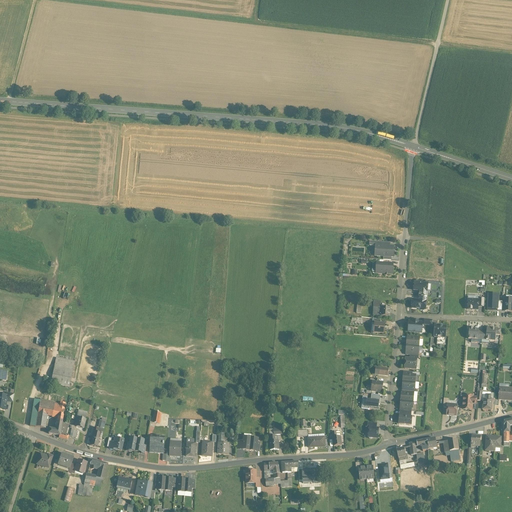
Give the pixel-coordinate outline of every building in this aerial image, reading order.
[(385,249),(376,249),(375,259),(383,260),(391,260),(393,261),(394,250),(385,249)] [(393,267),(377,266),(377,276),(392,277),(393,267)] [(423,286),(422,285),(420,285),(419,286),(414,285),(414,293),(419,294),(419,299),(426,300),(428,287),(423,286)] [(498,298),(493,298),(493,300),(488,300),(487,314),(493,314),(493,312),(497,313),(498,305),(498,298)] [(419,303),(413,303),(412,305),(412,306),(411,306),(411,307),(411,308),(412,309),(412,311),(420,312),(421,313),(423,313),(424,312),(424,309),(426,308),(426,304),(419,303)] [(478,303),(468,303),(467,313),(478,313),(478,310),(478,303)] [(390,311),(382,311),(382,312),(381,318),(381,319),(389,319),(390,311)] [(418,325),(413,324),(413,325),(409,325),(408,335),(419,335),(419,334),(420,333),(422,333),(422,326),(418,325)] [(380,327),(375,326),(375,327),(374,335),(384,336),(385,327),(380,327)] [(446,330),(435,329),(434,340),(437,340),(438,340),(439,341),(440,341),(441,341),(442,340),(445,341),(446,330)] [(473,332),(473,331),(469,331),(468,342),(471,342),(471,345),(481,346),(482,343),(478,343),(478,335),(479,333),(473,332)] [(496,332),(487,332),(486,335),(486,343),(495,343),(495,338),(496,332)] [(74,363),(55,359),(50,386),(68,389),(74,363)] [(410,361),(405,361),(405,371),(416,371),(416,362),(410,361)] [(383,385),(372,383),(371,393),(382,394),(383,385)] [(511,390),(499,389),(498,401),(511,402),(511,390)] [(490,397),(483,397),(482,411),(491,411),(492,401),(490,401),(490,397)] [(367,399),(363,398),(361,411),(370,412),(370,409),(366,409),(367,401),(367,399)] [(473,399),(463,398),(462,411),(472,411),(472,406),(473,399)] [(65,405),(46,401),(45,403),(34,401),(29,427),(44,430),(47,417),(52,418),(57,419),(62,420),(65,405)] [(379,410),(380,403),(371,402),(367,401),(366,409),(370,409),(379,410)] [(448,406),(447,406),(447,409),(447,417),(456,417),(457,407),(448,406)] [(87,414),(78,412),(76,419),(78,419),(85,421),(87,414)] [(161,414),(155,413),(153,423),(159,424),(161,414)] [(56,430),(54,430),(53,431),(49,430),(48,435),(59,437),(61,424),(62,420),(57,419),(57,423),(56,430)] [(85,421),(78,419),(76,428),(83,430),(86,421),(85,421)] [(92,438),(99,440),(101,440),(105,423),(99,422),(98,429),(94,428),(92,438)] [(59,437),(59,439),(67,441),(69,437),(65,436),(67,425),(61,424),(59,437)] [(376,430),(369,429),(369,434),(368,438),(369,440),(371,440),(372,439),(377,439),(378,430),(376,430)] [(480,438),(472,437),(471,449),(476,449),(476,447),(480,448),(480,438)] [(99,440),(92,438),(90,446),(97,448),(99,440)] [(274,438),(270,438),(270,443),(270,451),(279,451),(279,443),(280,443),(280,438),(274,438)] [(333,439),(334,448),(341,447),(340,438),(337,439),(333,439)] [(501,439),(487,438),(486,452),(492,452),(492,448),(500,448),(501,439)] [(138,440),(131,439),(130,444),(129,451),(135,452),(138,440)] [(251,439),(244,439),(243,443),(243,450),(243,451),(250,451),(251,439)] [(258,440),(251,439),(250,451),(257,452),(257,451),(257,444),(258,440)] [(325,439),(309,440),(309,449),(325,448),(325,439)] [(138,440),(135,452),(141,453),(142,453),(143,446),(144,442),(138,440)] [(164,441),(151,440),(150,454),(163,455),(164,441)] [(435,440),(427,442),(428,451),(436,449),(436,447),(436,444),(435,440)] [(120,442),(114,441),(114,444),(110,444),(109,449),(109,450),(113,451),(113,450),(122,452),(124,441),(121,441),(120,442)] [(457,441),(447,443),(448,446),(445,447),(444,447),(444,448),(445,456),(449,455),(453,454),(452,453),(458,452),(457,441)] [(427,442),(414,444),(415,448),(417,447),(417,448),(420,447),(420,448),(422,448),(422,452),(427,451),(428,451),(427,442)] [(181,444),(171,443),(170,451),(170,457),(180,458),(181,444)] [(208,443),(208,446),(203,446),(202,457),(208,457),(212,457),(213,444),(208,443)] [(194,445),(187,444),(187,458),(195,458),(196,445),(194,445)] [(229,445),(219,444),(218,455),(228,455),(229,445)] [(403,450),(396,452),(398,460),(405,458),(403,450)] [(460,459),(458,452),(452,453),(453,454),(449,455),(450,461),(460,459)] [(73,458),(61,455),(59,462),(58,466),(69,469),(70,465),(73,458)] [(47,456),(46,459),(39,457),(36,465),(48,469),(52,458),(47,456)] [(86,465),(78,462),(76,467),(74,473),(75,473),(75,471),(82,474),(82,475),(83,475),(86,465)] [(107,465),(101,463),(100,468),(99,471),(97,479),(99,480),(101,480),(103,481),(107,465)] [(378,469),(380,481),(389,480),(389,476),(387,465),(381,466),(378,467),(378,469)] [(303,485),(319,484),(319,475),(319,471),(312,472),(303,472),(303,482),(303,485)] [(256,473),(246,473),(246,483),(248,484),(255,484),(256,484),(256,479),(256,473)] [(132,482),(125,480),(118,479),(117,487),(130,490),(132,482)] [(84,485),(79,484),(76,496),(82,497),(83,490),(91,492),(93,487),(84,485)] [(143,485),(139,484),(136,496),(146,498),(147,491),(148,485),(144,484),(143,485)] [(73,490),(67,488),(63,502),(69,503),(73,490)]
